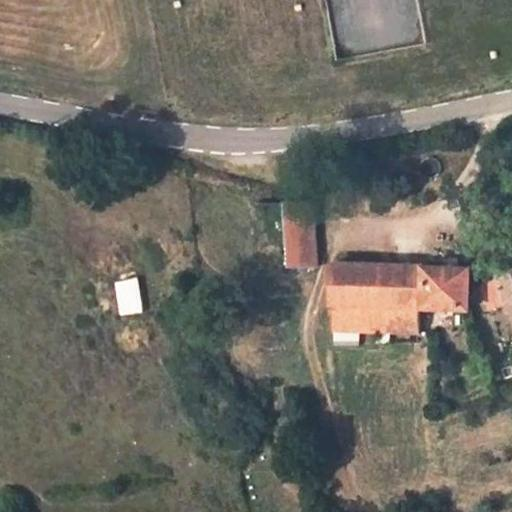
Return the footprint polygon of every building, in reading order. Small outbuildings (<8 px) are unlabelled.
[(317,267),(314,202),(285,203),(286,268),(317,267)] [(330,309),(418,312),(418,265),(331,262),(330,309)] [(465,266),(418,265),(418,312),(473,313),(473,303),(464,302),(465,266)] [(511,270),(496,277),(504,299),(511,295),(511,270)] [(119,316),(143,312),(137,277),(113,281),(119,316)]
